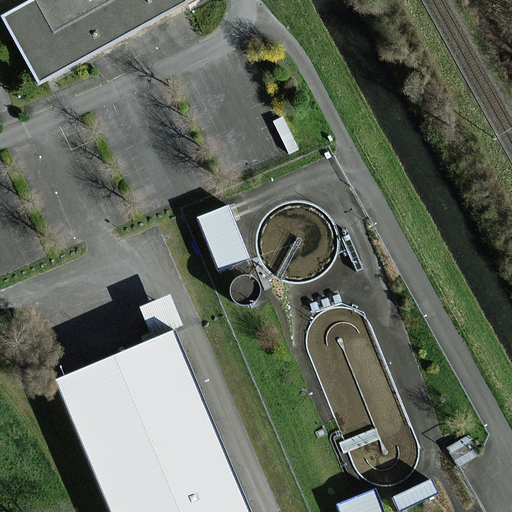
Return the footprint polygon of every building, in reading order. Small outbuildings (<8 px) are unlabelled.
[(37,0),(7,17),(46,86),(201,0),(37,0)] [(227,208),(200,219),(220,267),(247,255),(227,208)] [(181,327),(169,299),(142,310),(156,341),(60,382),(115,511),(247,511),(170,332),(181,327)] [(429,477),(390,490),(395,503),(434,490),(429,477)] [(383,511),(375,491),(340,505),(342,511),(383,511)]
